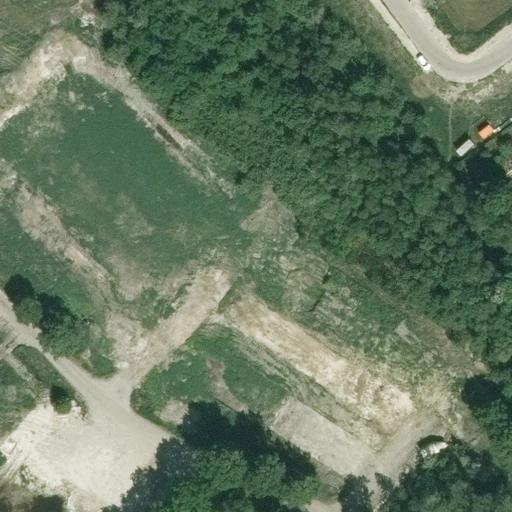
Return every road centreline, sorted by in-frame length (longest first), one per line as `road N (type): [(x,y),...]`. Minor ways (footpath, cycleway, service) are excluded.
road 1 (unclassified): [(300,511),(134,435),(0,310)]
road 2 (residential): [(393,0),(447,71),(473,75),(511,48)]
